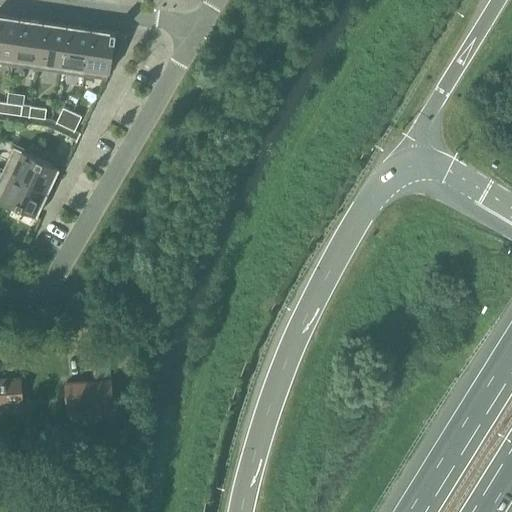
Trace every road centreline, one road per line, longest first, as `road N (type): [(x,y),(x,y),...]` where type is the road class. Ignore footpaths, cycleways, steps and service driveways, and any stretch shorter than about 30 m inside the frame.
road 1 (motorway): [(421,162),(372,198),(327,274),(288,357),(241,511)]
road 2 (residential): [(0,295),(40,291),(74,255),(170,77)]
road 3 (motorway): [(499,0),(424,125),(421,162)]
road 4 (motorway): [(511,359),(417,511)]
road 5 (residential): [(31,0),(197,26)]
